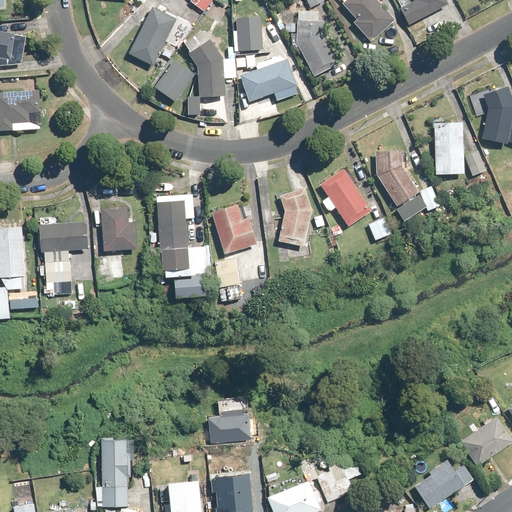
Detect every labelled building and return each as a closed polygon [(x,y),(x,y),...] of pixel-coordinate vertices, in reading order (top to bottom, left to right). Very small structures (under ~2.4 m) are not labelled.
[(189,0),(188,3),(203,12),(210,0),(189,0)] [(303,0),(308,8),(322,0),(303,0)] [(351,23),(369,42),(393,21),(374,0),(344,0),(340,4),(355,20),(351,23)] [(413,0),(414,0),(396,9),(405,27),(446,6),(442,0),(413,0)] [(175,21),(150,8),(125,55),(150,68),(175,21)] [(236,16),(239,49),(264,47),(260,14),(236,16)] [(321,38),(322,21),(295,21),(295,44),(312,78),(335,66),(321,38)] [(0,33),(0,60),(9,61),(13,35),(0,33)] [(195,69),(197,99),(223,97),(222,59),(208,39),(185,55),(195,69)] [(193,75),(172,60),(152,88),(173,103),(193,75)] [(285,60),(236,76),(246,104),(295,87),(285,60)] [(511,106),(506,88),(481,96),(486,111),(479,140),(504,146),(511,109),(511,106)] [(0,132),(10,132),(10,124),(26,123),(26,114),(38,113),(37,91),(0,92),(0,132)] [(460,124),(431,125),(432,176),(462,176),(460,124)] [(399,151),(372,153),(374,177),(393,208),(417,193),(400,165),(399,151)] [(475,151),(463,156),(471,177),(483,173),(475,151)] [(370,212),(341,169),(318,185),(345,228),(370,212)] [(282,212),(276,243),(302,248),(309,211),(301,189),(276,198),(282,212)] [(183,202),(154,203),(157,273),(186,272),(183,202)] [(247,219),(240,222),(236,204),(210,214),(220,258),(254,245),(247,219)] [(98,209),(100,254),(134,251),(133,222),(126,222),(125,206),(98,209)] [(383,218),(367,225),(374,243),(391,236),(383,218)] [(84,223),(36,226),(38,253),(86,250),(84,223)] [(20,228),(0,228),(0,279),(23,278),(20,228)] [(121,259),(112,259),(113,281),(123,280),(121,259)] [(234,260),(213,263),(216,288),(237,285),(234,260)] [(11,311),(11,319),(29,319),(29,311),(11,311)] [(209,421),(212,443),(251,438),(248,416),(209,421)] [(511,443),(494,418),(457,443),(475,468),(511,443)] [(110,440),(98,440),(101,509),(111,509),(126,508),(125,477),(130,477),(129,454),(125,455),(124,442),(110,443),(110,440)] [(255,450),(229,452),(230,470),(256,468),(255,450)] [(452,472),(445,461),(425,474),(427,477),(412,487),(427,510),(471,481),(461,466),(452,472)] [(352,491),(345,477),(334,483),(328,471),(314,477),(326,503),(352,491)] [(216,490),(218,511),(253,511),(250,474),(211,477),(212,490),(216,490)] [(163,485),(166,511),(199,511),(196,481),(163,485)] [(316,491),(310,493),(305,482),(264,499),(269,511),(316,511),(317,511),(314,505),(320,502),(316,491)]
